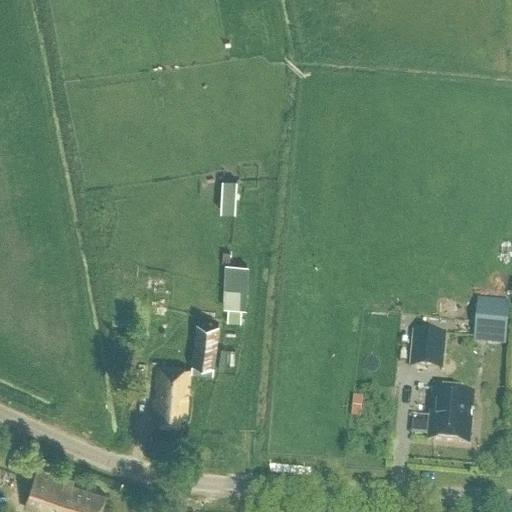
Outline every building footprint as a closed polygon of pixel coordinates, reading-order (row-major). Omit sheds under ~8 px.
[(232,261),(233,250),(225,249),(224,260),(232,261)] [(471,329),(473,312),(448,310),(446,326),(471,329)] [(197,321),(193,373),(213,375),(218,323),(197,321)] [(506,344),(508,326),(480,324),(478,342),(506,344)] [(444,374),(447,337),(414,334),(411,371),(444,374)] [(183,420),(188,371),(159,369),(157,390),(160,390),(159,401),(156,400),(154,418),(159,418),(158,424),(178,426),(179,420),(183,420)] [(472,449),(478,394),(434,389),(427,444),(472,449)] [(317,403),(317,424),(328,424),(328,403),(317,403)] [(49,511),(103,511),(109,497),(74,485),(76,480),(39,467),(26,504),(49,511)]
